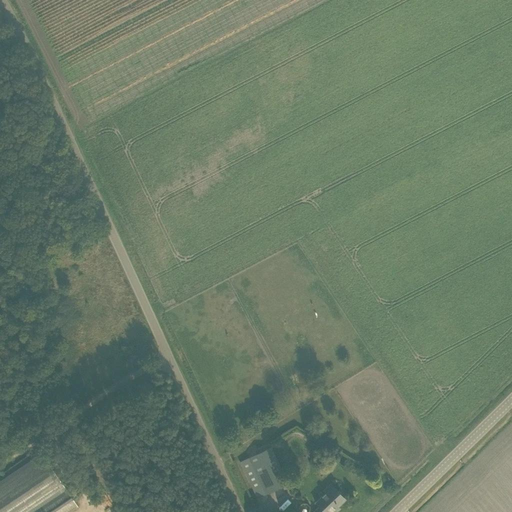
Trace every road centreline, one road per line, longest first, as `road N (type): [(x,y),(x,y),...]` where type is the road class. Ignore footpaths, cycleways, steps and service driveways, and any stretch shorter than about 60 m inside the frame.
road 1 (unclassified): [(171,362),(3,0)]
road 2 (unclassified): [(239,511),(171,362)]
road 3 (track): [(0,459),(139,378)]
road 4 (tertiary): [(397,511),(511,399)]
